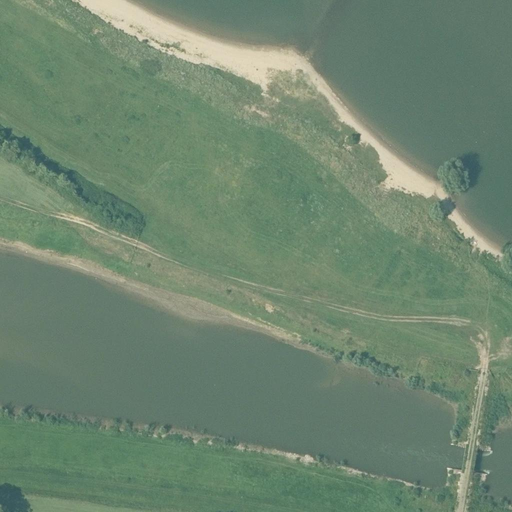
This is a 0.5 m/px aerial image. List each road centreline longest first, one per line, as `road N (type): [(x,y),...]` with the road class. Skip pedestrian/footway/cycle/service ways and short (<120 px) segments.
road 1 (track): [(459,511),(481,377),(474,329),(177,261),(94,220)]
road 2 (track): [(0,469),(322,511)]
